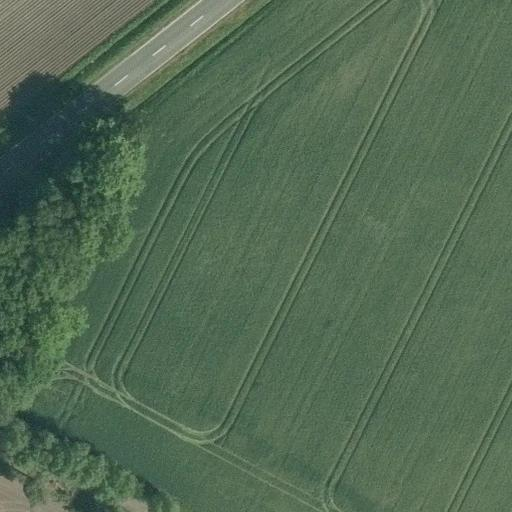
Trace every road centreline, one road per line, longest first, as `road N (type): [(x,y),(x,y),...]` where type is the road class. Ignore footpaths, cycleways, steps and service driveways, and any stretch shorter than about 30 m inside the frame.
road 1 (primary): [(0,173),(219,0)]
road 2 (unclassified): [(0,437),(150,511)]
